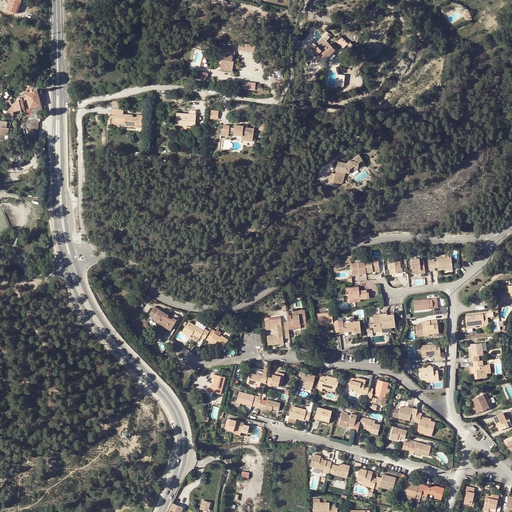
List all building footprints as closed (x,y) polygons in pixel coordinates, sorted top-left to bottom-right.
[(20,4),(21,0),(10,0),(11,0),(10,0),(8,3),(6,9),(16,13),(19,3),(20,4)] [(330,43),(327,40),(330,36),(327,33),(323,37),(316,44),(314,42),(309,47),(313,51),(313,52),(316,55),(319,53),(322,56),(325,59),(336,49),(334,47),(330,43)] [(350,48),(353,44),(350,41),(349,42),(343,36),(337,42),(343,48),(347,45),(350,48)] [(223,54),(222,57),(221,64),(221,68),(233,69),(233,66),(234,60),(232,59),(233,55),(232,55),(233,50),(224,49),(223,52),(223,54)] [(337,74),(336,85),(344,86),(345,74),(337,74)] [(36,80),(29,84),(33,90),(39,86),(36,80)] [(256,90),(256,81),(243,81),(243,89),(256,90)] [(29,108),(30,107),(41,105),(37,90),(33,91),(28,85),(16,93),(19,96),(14,99),(16,101),(13,103),(6,105),(8,113),(25,108),(24,104),(28,104),(29,108)] [(32,114),(43,112),(41,105),(30,107),(32,114)] [(133,117),(124,116),(124,114),(124,110),(112,109),(112,114),(116,114),(115,122),(126,123),(126,126),(143,127),(143,115),(137,115),(137,117),(133,117)] [(219,119),(219,110),(211,109),(211,118),(219,119)] [(189,113),(177,112),(177,126),(181,126),(181,123),(188,124),(196,125),(197,110),(191,110),(191,111),(189,111),(189,113)] [(0,138),(4,139),(5,134),(8,134),(9,128),(6,127),(7,122),(0,120),(0,126),(0,127),(0,128),(0,138)] [(235,127),(234,131),(234,134),(242,135),(242,137),(253,138),(254,127),(248,127),(244,126),(244,125),(235,124),(235,127)] [(363,159),(360,154),(356,156),(355,161),(351,160),(347,162),(339,161),(337,169),(346,172),(350,172),(350,168),(354,166),(358,167),(360,161),(363,159)] [(340,174),(338,182),(343,183),(346,172),(337,169),(336,173),(340,174)] [(340,174),(336,173),(331,172),(329,180),(338,182),(340,174)] [(388,257),(391,274),(403,272),(402,268),(401,268),(399,256),(388,257)] [(437,261),(438,267),(438,270),(452,268),(451,257),(437,258),(437,261)] [(425,270),(430,270),(429,259),(420,260),(419,258),(411,259),(413,274),(420,273),(420,270),(425,269),(425,270)] [(366,273),(366,272),(373,271),(373,269),(380,269),(378,259),(372,260),(371,260),(365,260),(365,262),(351,264),(353,273),(359,272),(359,274),(366,273)] [(345,262),(334,267),(335,270),(338,269),(338,270),(347,266),(345,262)] [(367,292),(366,289),(360,290),(359,290),(359,289),(358,286),(346,287),(347,294),(349,294),(349,298),(360,297),(360,299),(369,298),(368,291),(367,292)] [(415,310),(430,308),(430,307),(429,300),(429,299),(414,300),(415,310)] [(165,321),(168,316),(169,314),(164,312),(155,306),(150,315),(154,317),(153,319),(158,321),(160,318),(165,321)] [(288,311),(286,311),(288,322),(288,325),(300,324),(306,323),(305,313),(303,313),(293,314),(293,318),(291,318),(291,314),(289,314),(288,311)] [(333,320),(332,312),(318,313),(319,324),(326,323),(333,322),(333,325),(334,333),(339,332),(338,319),(333,320)] [(395,325),(394,314),(386,315),(387,317),(381,318),(381,313),(373,314),(374,323),(373,323),(374,332),(382,331),(382,328),(382,326),(388,326),(388,327),(392,327),(391,325),(395,325)] [(466,316),(467,327),(476,325),(482,325),(483,328),(489,327),(488,317),(487,317),(484,317),(483,314),(466,316)] [(172,328),(177,319),(172,316),(172,318),(168,316),(165,321),(168,323),(167,325),(172,328)] [(276,328),(277,330),(282,329),(281,318),(265,320),(266,329),(274,329),(276,328)] [(424,334),(429,334),(439,332),(438,327),(435,328),(434,324),(438,323),(437,319),(423,321),(424,334)] [(355,330),(355,332),(361,332),(360,320),(354,321),(344,322),(345,331),(353,330),(355,330)] [(200,337),(200,336),(205,339),(205,337),(209,331),(205,329),(204,330),(189,321),(183,333),(190,337),(192,334),(193,333),(200,337)] [(215,331),(211,328),(209,331),(205,337),(210,340),(209,341),(216,345),(217,343),(223,347),(228,339),(222,335),(220,336),(214,333),(215,331)] [(277,334),(274,335),(267,335),(268,345),(284,343),(282,332),(277,332),(277,334)] [(470,356),(470,361),(473,361),(480,360),(479,357),(479,355),(484,355),(483,349),(482,342),(472,344),(472,348),(473,356),(470,356)] [(421,345),(422,356),(429,356),(437,355),(437,356),(441,355),(440,345),(436,345),(436,344),(421,345)] [(483,365),(482,360),(480,360),(473,361),(474,366),(471,367),(472,372),(475,372),(475,375),(475,378),(488,377),(487,373),(486,365),(483,365)] [(407,365),(403,365),(404,369),(412,374),(411,364),(407,365)] [(266,382),(267,376),(270,367),(265,365),(264,370),(263,373),(262,376),(256,374),(250,373),(247,383),(259,386),(261,381),(266,382)] [(434,379),(435,381),(439,380),(438,370),(433,371),(433,367),(431,367),(426,367),(420,368),(422,381),(425,380),(434,379)] [(215,378),(213,384),(211,391),(221,394),(225,377),(213,373),(212,378),(215,378)] [(306,373),(306,375),(300,374),(297,385),(311,389),(315,375),(306,373)] [(272,378),(267,376),(266,382),(265,384),(270,386),(271,384),(281,386),(284,377),(278,375),(273,374),(272,378)] [(326,376),(320,375),(318,386),(323,387),(323,388),(336,391),(339,379),(326,375),(326,376)] [(367,395),(369,387),(369,385),(365,384),(366,379),(360,377),(360,379),(357,378),(352,377),(349,388),(355,390),(355,392),(367,395)] [(385,398),(389,382),(378,380),(374,395),(385,398)] [(258,396),(239,391),(236,402),(236,405),(240,406),(240,403),(246,404),(252,406),(252,405),(259,407),(261,402),(261,399),(258,398),(258,396)] [(477,406),(479,412),(490,408),(486,398),(484,394),(473,399),(476,407),(477,406)] [(265,403),(261,402),(259,407),(259,409),(263,410),(264,409),(271,411),(272,410),(272,408),(274,409),(278,410),(280,403),(267,399),(265,403)] [(304,419),(309,420),(311,412),(307,411),(307,409),(292,405),(289,416),(297,418),(304,420),(304,419)] [(318,406),(315,417),(318,418),(323,420),(324,417),(330,419),(332,410),(318,406)] [(415,421),(417,412),(418,409),(413,408),(412,409),(405,407),(400,406),(399,412),(394,411),(393,415),(394,415),(394,416),(415,421)] [(422,413),(417,412),(415,421),(419,423),(417,430),(425,432),(432,434),(435,422),(431,421),(427,419),(421,418),(422,413)] [(352,430),(358,432),(360,424),(360,422),(355,420),(357,414),(351,413),(351,414),(351,415),(343,413),(342,413),(339,425),(347,427),(347,425),(348,423),(354,424),(353,426),(352,430)] [(500,430),(509,426),(506,419),(505,417),(503,413),(494,417),(500,430)] [(375,420),(362,417),(360,422),(360,424),(364,426),(364,428),(369,429),(371,429),(370,431),(370,432),(378,434),(381,424),(375,422),(375,420)] [(230,419),(229,423),(227,429),(235,431),(235,429),(242,430),(241,431),(248,433),(250,426),(243,424),(244,422),(230,419)] [(397,440),(398,439),(398,437),(400,438),(405,439),(407,430),(393,426),(390,438),(397,440)] [(431,445),(410,440),(409,442),(407,450),(411,451),(412,447),(415,448),(414,449),(421,451),(420,454),(428,456),(431,445)] [(328,473),(329,472),(331,464),(332,462),(323,459),(320,459),(321,457),(321,456),(314,454),(311,466),(325,469),(324,471),(324,472),(328,473)] [(339,466),(331,464),(329,472),(347,477),(350,465),(342,463),(342,464),(342,466),(339,466)] [(360,468),(357,480),(363,482),(363,484),(369,486),(374,488),(376,478),(371,477),(373,471),(360,468)] [(377,476),(376,478),(374,488),(379,489),(379,488),(379,486),(380,485),(389,487),(393,488),(396,477),(382,474),(382,477),(377,476)] [(405,482),(402,493),(411,495),(416,496),(417,493),(421,495),(424,485),(412,482),(412,484),(405,482)] [(429,486),(424,485),(421,495),(426,496),(427,493),(435,495),(434,497),(441,499),(444,488),(430,484),(429,486)] [(474,507),(475,500),(473,500),(474,495),(475,492),(474,492),(475,488),(467,486),(466,490),(467,490),(464,506),(469,507),(469,506),(474,507)] [(499,495),(491,494),(491,495),(491,498),(486,497),(484,510),(489,511),(490,507),(496,508),(499,495)] [(329,511),(330,508),(330,502),(320,502),(320,499),(313,499),(313,511),(329,511)] [(210,502),(205,501),(204,505),(201,504),(200,508),(208,510),(210,502)] [(181,511),(183,507),(172,503),(168,511),(181,511)]
